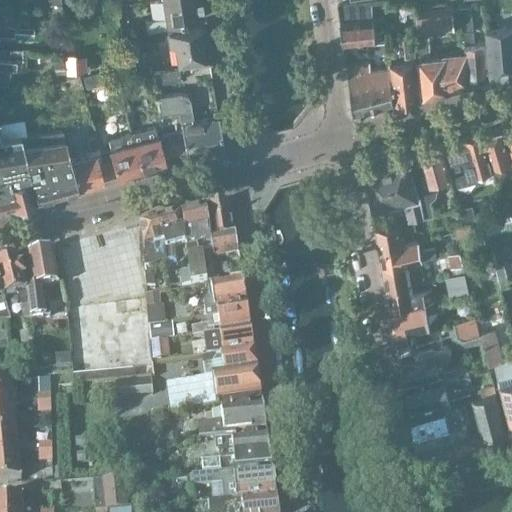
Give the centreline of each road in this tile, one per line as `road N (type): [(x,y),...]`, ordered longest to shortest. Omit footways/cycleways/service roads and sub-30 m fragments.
road 1 (residential): [(511,458),(401,490),(345,142)]
road 2 (residential): [(291,511),(238,167)]
road 3 (tertiary): [(0,234),(238,167)]
road 4 (tertiary): [(345,142),(511,99)]
road 5 (residential): [(238,167),(214,0)]
road 6 (residential): [(345,142),(325,0)]
